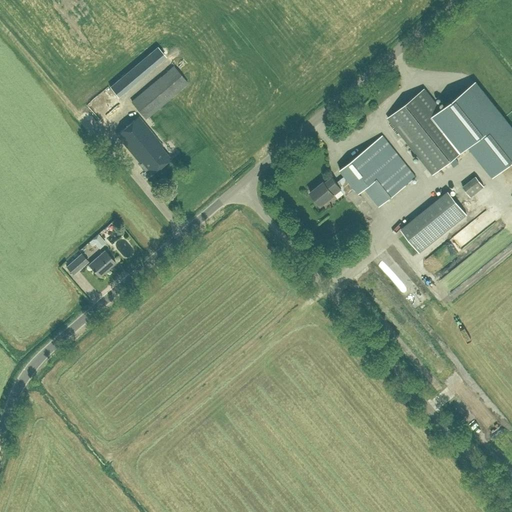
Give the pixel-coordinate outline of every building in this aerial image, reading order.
[(158,44),(109,83),(118,94),(167,55),(158,44)] [(142,120),(187,82),(174,66),(131,102),(142,115),(140,117),(139,116),(116,134),(145,169),(147,168),(151,173),(170,158),(161,147),(163,145),(142,120)] [(424,88),(388,117),(432,173),(469,144),(493,174),(511,159),(511,130),(474,83),(441,109),(424,88)] [(314,132),(325,121),(319,116),(308,126),(314,132)] [(415,177),(382,135),(339,169),(358,192),(365,187),(379,205),(415,177)] [(478,174),(464,185),(471,194),(485,184),(478,174)] [(334,193),(341,188),(332,176),(325,182),(323,181),(310,192),(320,205),(334,194),(334,193)] [(429,243),(411,221),(401,229),(419,252),(429,243)] [(136,252),(123,233),(117,237),(119,241),(116,243),(127,259),(136,252)] [(98,236),(83,250),(91,258),(101,248),(99,245),(103,241),(98,236)] [(99,277),(116,263),(105,250),(89,264),(99,277)] [(74,274),(89,261),(82,253),(67,266),(74,274)]
